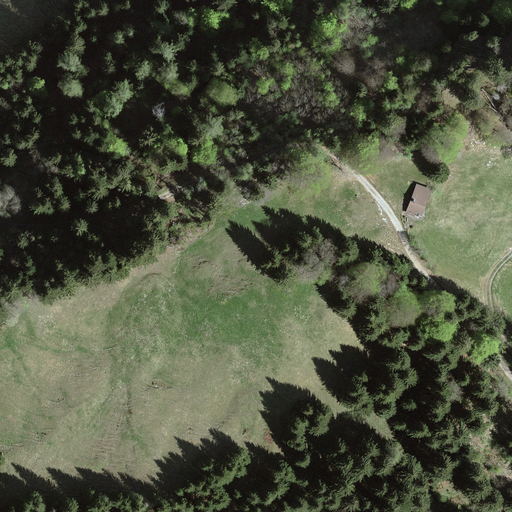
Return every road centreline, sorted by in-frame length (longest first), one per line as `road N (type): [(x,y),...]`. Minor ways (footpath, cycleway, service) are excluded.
road 1 (track): [(0,222),(39,227),(126,213),(293,148),(321,149),(343,160),(393,214),(421,270),(511,374)]
road 2 (track): [(511,362),(486,285),(511,249)]
